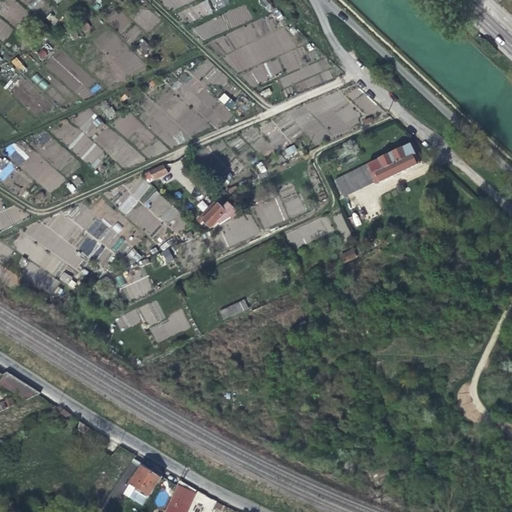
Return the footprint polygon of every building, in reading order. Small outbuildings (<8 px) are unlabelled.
[(201,15),(211,13),(209,0),(199,2),(201,15)] [(504,65),(509,60),(502,53),(497,59),(504,65)] [(253,69),(257,83),(270,78),(266,65),(253,69)] [(37,74),(32,78),(43,89),(47,85),(37,74)] [(224,93),(218,99),(230,110),(235,103),(224,93)] [(344,175),(349,187),(352,192),(380,179),(381,181),(402,171),(418,163),(416,159),(420,157),(413,142),(408,144),(344,175)] [(284,150),(289,157),(298,152),(293,145),(284,150)] [(0,178),(6,182),(14,163),(0,156),(0,178)] [(224,186),(240,169),(229,158),(213,175),(224,186)] [(166,173),(161,165),(147,172),(152,180),(166,173)] [(112,202),(153,239),(179,210),(138,173),(112,202)] [(349,194),(352,192),(349,187),(340,191),(342,197),(349,194)] [(335,199),(337,205),(339,209),(353,203),(349,194),(342,197),(335,199)] [(104,268),(126,242),(117,234),(123,227),(115,221),(120,216),(101,199),(90,211),(97,217),(85,231),(88,233),(76,247),(88,258),(101,243),(105,247),(94,260),(104,268)] [(207,228),(209,226),(211,228),(216,224),(217,225),(235,213),(226,204),(220,209),(213,202),(208,207),(201,214),(202,215),(197,220),(200,223),(201,222),(207,228)] [(340,214),(333,217),(343,238),(350,234),(340,214)] [(161,253),(167,264),(174,259),(167,248),(161,253)] [(339,255),(343,264),(357,257),(353,248),(339,255)] [(127,256),(138,262),(142,254),(131,249),(127,256)] [(245,301),(220,309),(223,318),(248,310),(245,301)] [(127,321),(136,320),(135,312),(126,313),(127,321)] [(0,379),(0,385),(29,402),(37,390),(5,371),(0,379)] [(0,410),(15,403),(12,397),(0,402),(0,410)] [(68,414),(63,410),(55,416),(59,421),(68,414)] [(84,435),(88,428),(79,423),(77,430),(84,435)] [(110,511),(121,495),(127,484),(147,497),(159,476),(153,472),(130,459),(99,511),(110,511)] [(142,507),(147,497),(127,484),(121,495),(142,507)] [(165,511),(185,511),(189,505),(193,494),(177,487),(165,511)] [(223,511),(225,507),(214,501),(211,506),(223,511)]
